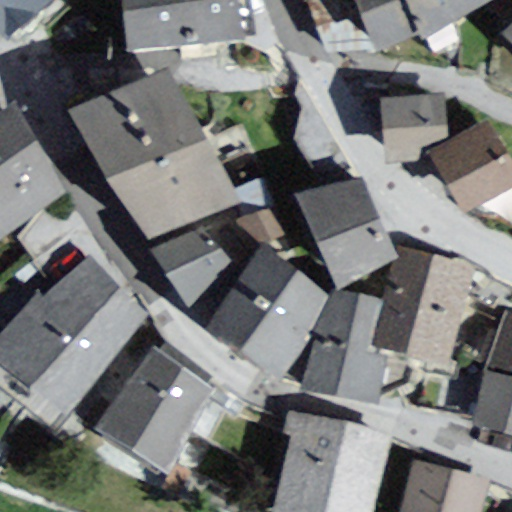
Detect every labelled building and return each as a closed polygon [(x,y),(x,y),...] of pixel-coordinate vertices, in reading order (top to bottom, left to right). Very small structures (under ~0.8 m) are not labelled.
[(24,0),(0,0),(0,34),(30,6),(24,0)] [(89,0),(97,53),(234,34),(229,0),(89,0)] [(329,0),(346,48),(480,0),(329,0)] [(511,13),(479,44),(511,80),(511,13)] [(210,214),(151,80),(55,123),(115,256),(210,214)] [(428,108),(366,104),(364,166),(422,141),(428,108)] [(496,191),(470,131),(406,158),(432,219),(496,191)] [(0,225),(42,200),(0,133),(0,225)] [(339,183),(273,203),(297,286),(364,266),(339,183)] [(184,239),(131,263),(148,300),(201,275),(184,239)] [(296,302),(230,251),(173,324),(239,375),(296,302)] [(354,313),(305,295),(273,382),(332,403),(349,357),(411,380),(447,281),(375,255),(354,313)] [(63,263),(0,326),(0,393),(26,420),(123,321),(63,263)] [(511,327),(491,321),(454,426),(511,445),(511,327)] [(189,393),(133,354),(75,436),(131,474),(189,393)] [(342,511),(362,450),(270,421),(241,511),(342,511)] [(455,511),(463,493),(394,468),(377,511),(455,511)]
